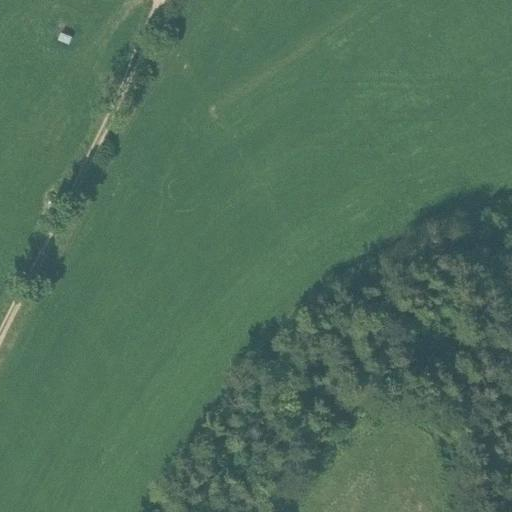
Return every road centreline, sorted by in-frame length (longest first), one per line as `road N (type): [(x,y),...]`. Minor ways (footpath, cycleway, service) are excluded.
road 1 (track): [(0,336),(159,0)]
road 2 (track): [(259,511),(337,417),(394,395),(426,402),(445,422),(463,511)]
